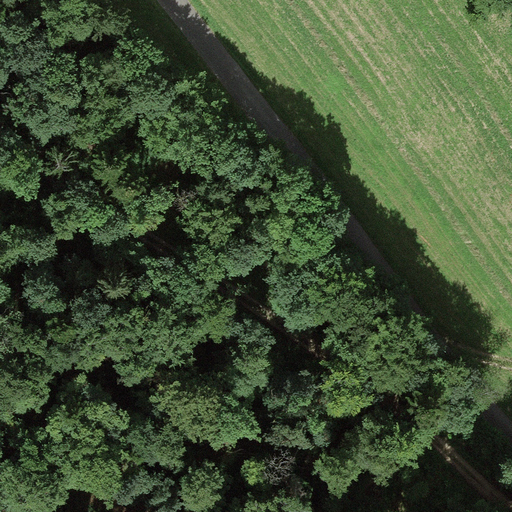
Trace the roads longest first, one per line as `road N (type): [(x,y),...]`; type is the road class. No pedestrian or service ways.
road 1 (track): [(0,146),(158,245),(422,439),(511,479)]
road 2 (unclassified): [(511,437),(421,343),(166,0)]
